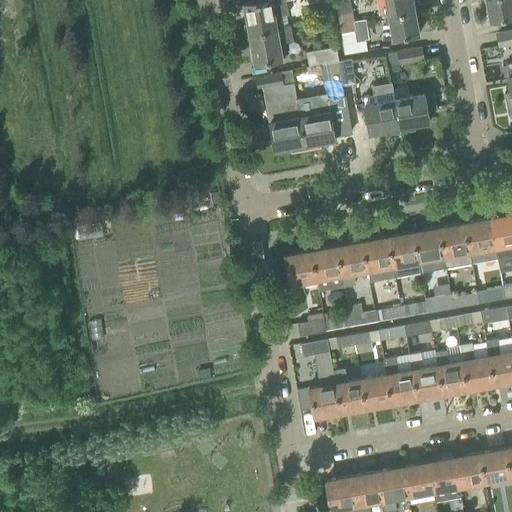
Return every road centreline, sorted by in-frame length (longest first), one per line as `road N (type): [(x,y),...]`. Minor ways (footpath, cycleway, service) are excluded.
road 1 (residential): [(295,457),(246,214)]
road 2 (residential): [(246,214),(484,171)]
road 3 (residential): [(295,457),(511,421)]
road 4 (residential): [(246,214),(209,0)]
road 5 (residential): [(484,171),(453,0)]
